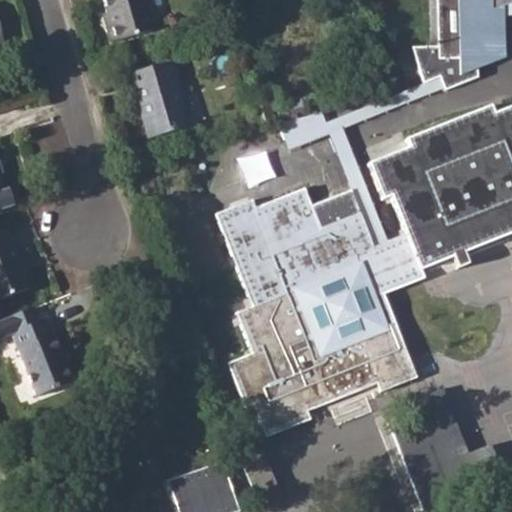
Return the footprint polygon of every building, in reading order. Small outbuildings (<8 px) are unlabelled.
[(144,0),(101,0),(108,26),(105,27),(109,43),(154,31),(144,0)] [(435,0),(437,48),(410,48),(421,84),(437,77),(442,91),(475,79),(475,70),(483,57),(504,56),(503,32),(492,32),(491,10),(502,7),(511,3),(510,0),(435,0)] [(169,61),(129,72),(147,137),(188,127),(169,61)] [(265,436),(308,420),(304,411),(377,383),(380,391),(407,381),(414,378),(382,294),(422,279),(419,270),(511,233),(511,107),(491,116),(488,107),(405,140),(408,149),(367,165),(381,201),(390,197),(405,235),(373,247),(359,215),(319,231),(302,190),(254,209),(250,201),(215,215),(253,307),(236,313),(253,354),(227,364),(245,407),(253,405),(265,436)] [(0,209),(13,205),(7,188),(3,189),(0,180),(0,209)] [(0,297),(26,287),(16,261),(2,224),(0,224),(0,297)] [(46,317),(11,330),(35,393),(71,380),(59,351),(64,349),(56,331),(52,332),(46,317)] [(442,390),(414,400),(450,494),(501,474),(491,446),(467,454),(442,390)] [(264,500),(281,494),(267,459),(250,466),(264,500)] [(222,460),(167,481),(178,511),(235,511),(241,510),(222,460)]
